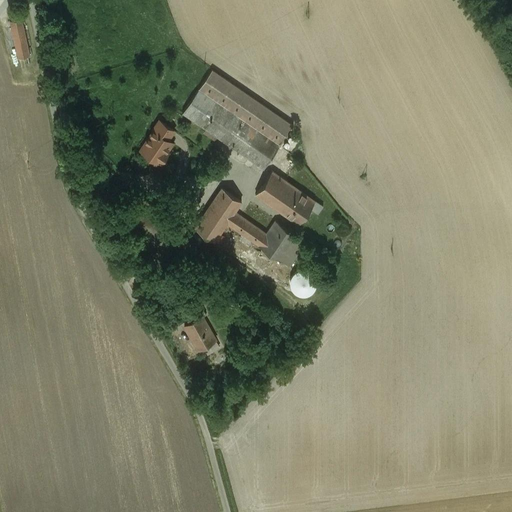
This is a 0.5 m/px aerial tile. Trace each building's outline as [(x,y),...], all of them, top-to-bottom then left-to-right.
[(21,18),(9,20),(17,57),(29,55),(21,18)] [(292,125),(211,69),(197,89),(279,145),(292,125)] [(279,145),(197,89),(181,112),(263,168),(279,145)] [(173,130),(158,120),(152,129),(153,130),(153,129),(167,139),(173,130)] [(167,139),(153,129),(153,130),(145,141),(148,143),(143,151),(157,161),(157,160),(160,162),(166,153),(163,152),(170,141),(167,139)] [(314,200),(271,170),(254,194),(297,223),(314,200)] [(221,187),(194,226),(213,240),(225,223),(257,245),(258,244),(257,244),(265,232),(234,210),(240,200),(221,187)] [(185,227),(135,192),(118,217),(168,251),(185,227)] [(296,234),(274,220),(265,232),(257,244),(258,244),(257,245),(279,259),(296,234)] [(296,234),(279,259),(288,265),(304,240),(296,234)] [(307,270),(305,269),(302,268),(299,269),(297,269),(296,270),(294,271),(292,273),(292,274),(291,274),(290,276),(289,278),(289,280),(289,282),(289,284),(290,285),(290,287),(291,288),(292,290),(294,292),(296,293),(298,294),(300,294),(302,294),(304,294),(306,293),(308,293),(310,291),(311,290),(313,288),(314,287),(314,285),(314,284),(315,283),(315,281),(314,278),(314,277),(314,276),(313,274),(312,273),(311,272),(309,271),(307,270)] [(199,303),(185,312),(190,321),(201,314),(201,315),(205,313),(199,303)] [(190,321),(183,324),(197,348),(214,338),(201,315),(201,314),(190,321)]
